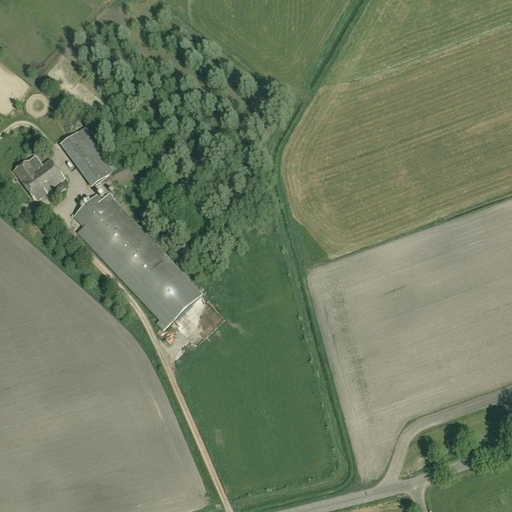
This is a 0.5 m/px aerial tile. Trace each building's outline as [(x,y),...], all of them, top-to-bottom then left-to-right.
[(101,183),(70,141),(55,152),(85,194),(101,183)] [(34,202),(36,201),(38,202),(41,200),(41,197),(65,180),(50,161),(35,172),(28,163),(14,172),(21,182),(20,183),(34,202)] [(167,330),(202,297),(108,196),(102,202),(97,196),(74,219),(83,229),(83,230),(85,232),(85,231),(87,232),(81,238),(167,330)] [(198,329),(202,336),(213,329),(209,322),(198,329)] [(194,350),(199,347),(195,338),(190,340),(194,350)]
